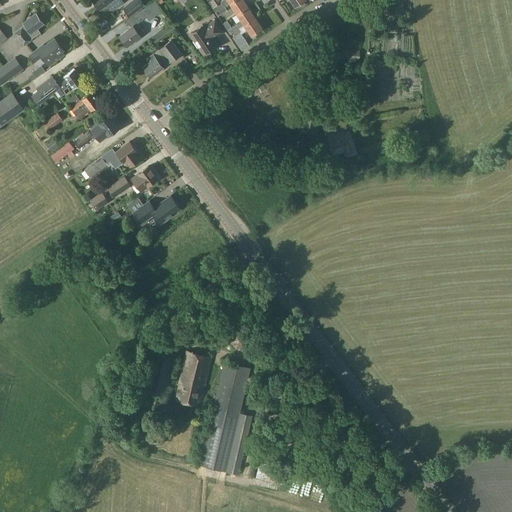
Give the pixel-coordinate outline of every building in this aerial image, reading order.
[(113,10),(123,3),(121,0),(92,0),(93,1),(93,3),(94,5),(96,5),(100,10),(106,6),(110,10),(113,10)] [(130,17),(145,5),(140,0),(132,0),(122,7),(130,17)] [(230,3),(234,0),(222,0),(220,2),(222,3),(218,6),(214,0),(211,0),(208,2),(213,9),(215,13),(218,11),(225,7),(230,3)] [(237,14),(248,7),(243,0),(234,0),(230,3),(237,14)] [(244,25),(255,17),(248,7),(237,14),(241,20),(235,24),(236,25),(227,30),(230,34),(233,32),(239,28),(244,25)] [(127,46),(140,36),(145,32),(138,24),(147,16),(142,9),(127,19),(133,27),(120,36),(127,46)] [(25,45),(32,40),(31,38),(40,32),(37,29),(44,24),(36,13),(23,22),(25,25),(15,32),(25,45)] [(255,17),(244,25),(252,36),(263,29),(255,17)] [(205,26),(204,24),(191,34),(195,40),(193,41),(197,47),(199,46),(204,54),(218,45),(214,38),(223,32),(215,19),(205,26)] [(242,33),(239,28),(233,32),(240,44),(247,39),(242,33)] [(65,53),(63,50),(55,38),(44,46),(43,45),(30,54),(35,61),(42,56),(50,67),(65,55),(64,53),(65,53)] [(152,77),(164,68),(183,54),(172,40),(147,59),(149,62),(143,66),(144,68),(144,70),(145,72),(148,72),(152,77)] [(360,64),(360,50),(343,50),(343,48),(336,48),(336,50),(335,63),(360,64)] [(0,85),(23,69),(15,57),(0,67),(0,85)] [(74,88),(83,80),(74,68),(57,82),(52,76),(36,88),(38,91),(31,97),(38,105),(54,93),(58,98),(65,93),(63,91),(68,87),(67,86),(71,84),(74,88)] [(321,93),(321,83),(319,83),(318,79),(312,80),(313,93),(321,93)] [(0,111),(8,123),(26,110),(13,92),(0,101),(0,111)] [(79,102),(75,96),(67,102),(71,108),(79,119),(91,111),(100,104),(91,92),(82,99),(79,102)] [(0,128),(8,123),(0,111),(0,128)] [(50,130),(63,120),(58,112),(44,123),(50,130)] [(321,119),(317,118),(303,114),(299,131),(317,136),(321,119)] [(109,135),(119,127),(109,115),(100,122),(100,123),(94,128),(98,133),(104,129),(109,135)] [(80,150),(95,138),(89,130),(74,142),(80,150)] [(328,137),(333,155),(344,152),(345,156),(356,152),(350,130),(328,137)] [(95,138),(103,145),(107,140),(99,134),(95,138)] [(51,152),(59,146),(55,141),(47,147),(51,152)] [(137,151),(129,141),(115,152),(116,152),(110,156),(118,166),(124,162),(129,166),(138,159),(134,153),(137,151)] [(72,150),(74,148),(69,142),(51,156),(56,162),(67,153),(70,157),(74,153),(72,150)] [(90,177),(108,164),(101,156),(84,169),(90,177)] [(148,186),(158,178),(148,166),(131,180),(141,192),(149,186),(148,186)] [(114,197),(131,186),(124,176),(107,187),(111,193),(110,194),(112,197),(113,197),(114,197)] [(97,210),(109,202),(102,191),(90,200),(97,210)] [(149,201),(133,212),(141,224),(141,223),(139,219),(144,215),(147,219),(154,214),(161,223),(163,221),(164,222),(168,219),(167,218),(172,214),(173,216),(179,211),(178,210),(180,209),(171,195),(154,208),(149,201)] [(102,222),(105,226),(113,221),(115,224),(123,218),(118,211),(110,216),(109,213),(100,218),(100,219),(99,220),(101,223),(102,222)] [(135,242),(131,246),(138,255),(142,252),(135,242)] [(242,330),(232,332),(229,341),(236,348),(245,346),(248,337),(242,330)] [(175,358),(145,351),(137,389),(166,396),(175,358)] [(176,400),(201,405),(212,357),(187,351),(176,400)] [(224,362),(200,465),(239,475),(252,416),(240,413),(251,368),(224,362)] [(177,416),(180,405),(156,400),(153,411),(177,416)] [(298,503),(297,511),(314,511),(315,505),(298,503)]
